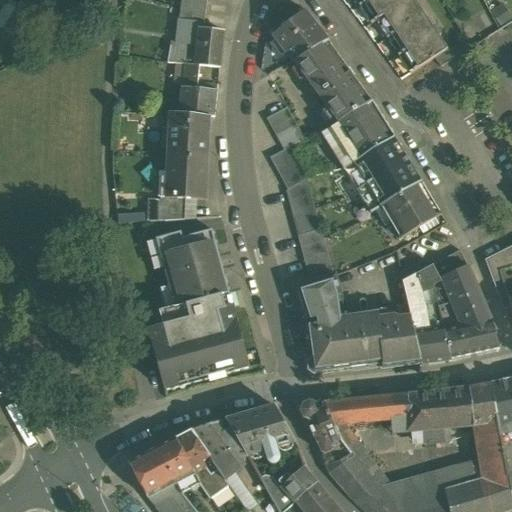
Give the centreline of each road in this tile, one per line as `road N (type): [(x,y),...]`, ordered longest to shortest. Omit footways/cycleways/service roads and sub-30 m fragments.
road 1 (residential): [(288,392),(287,355),(234,173),(248,0)]
road 2 (residential): [(77,471),(155,421),(288,392)]
road 3 (residential): [(398,108),(479,242)]
road 4 (tertiary): [(77,471),(52,414),(0,348)]
road 5 (residential): [(288,392),(321,477),(350,511)]
road 6 (residential): [(318,0),(398,108)]
